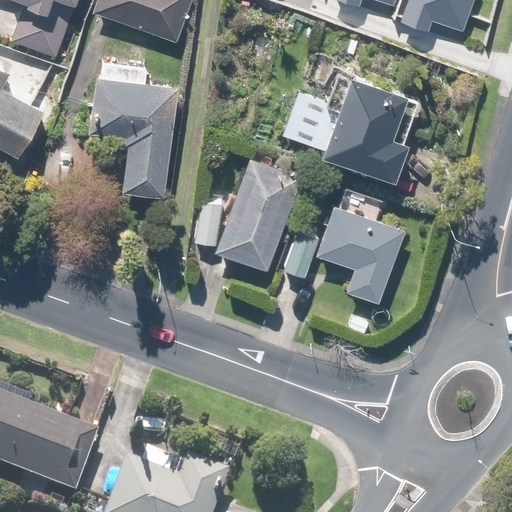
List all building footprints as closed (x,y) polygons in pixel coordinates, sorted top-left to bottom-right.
[(18,0),(20,0),(9,37),(53,51),(62,21),(41,14),(43,7),(45,0),(60,0),(67,2),(68,0),(18,0)] [(89,0),(87,7),(171,37),(184,0),(89,0)] [(354,0),(376,7),(378,0),(314,0),(314,1),(337,9),(339,0),(354,0)] [(441,28),(449,0),(385,0),(379,23),(401,30),(405,17),(441,28)] [(0,37),(0,148),(11,154),(36,109),(0,89),(0,71),(1,69),(0,68),(0,63),(40,86),(51,66),(0,37)] [(90,74),(84,131),(121,135),(116,189),(161,194),(173,82),(140,79),(141,67),(97,63),(95,74),(90,74)] [(341,74),(330,104),(292,91),(276,136),(314,150),(389,177),(401,143),(397,141),(412,99),(397,94),(341,74)] [(296,174),(248,156),(213,250),(261,268),(296,174)] [(218,199),(195,197),(191,240),(214,242),(218,199)] [(328,204),(318,236),(295,229),(282,268),(301,274),(308,251),(313,252),(350,264),(343,287),(376,298),(399,227),(371,218),(373,211),(342,201),(340,208),(328,204)] [(301,282),(281,276),(273,299),(293,305),(301,282)] [(0,469),(25,478),(19,497),(63,511),(69,493),(90,431),(64,422),(66,416),(46,409),(44,416),(24,409),(28,398),(0,389),(0,469)] [(135,471),(118,465),(100,511),(209,511),(223,475),(181,459),(172,483),(161,479),(167,464),(141,454),(135,471)]
